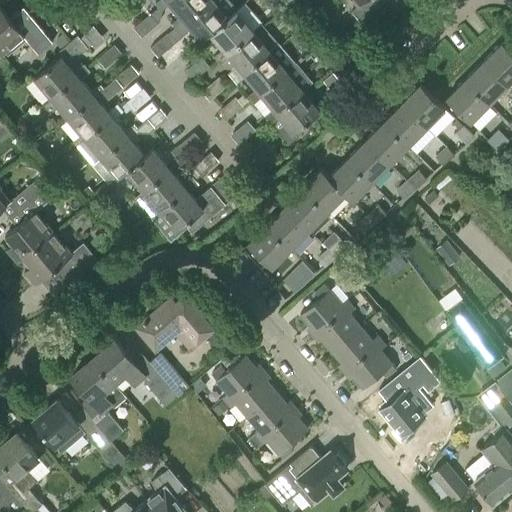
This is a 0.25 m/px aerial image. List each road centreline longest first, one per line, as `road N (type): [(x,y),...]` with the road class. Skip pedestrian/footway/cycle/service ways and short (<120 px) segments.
road 1 (residential): [(423,511),(321,379),(204,255)]
road 2 (residential): [(262,194),(451,22),(463,0)]
road 3 (residential): [(262,194),(98,0)]
road 4 (residential): [(32,360),(123,284),(204,255)]
